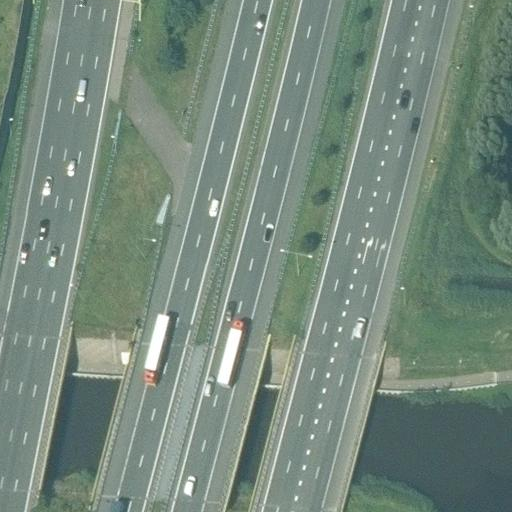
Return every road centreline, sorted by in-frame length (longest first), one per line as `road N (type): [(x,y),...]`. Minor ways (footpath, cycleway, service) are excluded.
road 1 (motorway): [(186,511),(318,0)]
road 2 (motorway): [(292,511),(421,0)]
road 3 (motorway): [(257,0),(128,511)]
road 4 (motorway): [(90,0),(0,489)]
road 5 (track): [(511,265),(478,235),(472,202),(511,42)]
